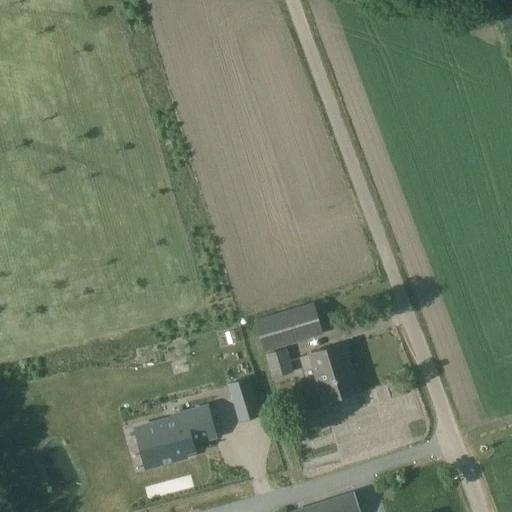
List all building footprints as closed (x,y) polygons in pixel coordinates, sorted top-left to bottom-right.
[(253,319),(263,353),(322,336),(312,302),(253,319)] [(342,344),(309,353),(313,366),(323,400),(350,392),(342,365),(348,364),(342,344)] [(285,347),(264,354),(271,378),(292,371),(285,347)] [(293,387),(310,381),(306,370),(289,376),(293,387)] [(252,393),(247,378),(228,384),(232,399),(252,393)] [(165,420),(134,428),(140,448),(147,446),(152,466),(176,460),(174,455),(183,453),(193,450),(191,443),(214,437),(206,406),(172,415),(174,421),(166,423),(165,420)] [(470,466),(485,511),(496,511),(511,506),(511,466),(507,453),(470,466)] [(358,511),(353,494),(339,499),(343,511),(358,511)] [(147,502),(149,511),(176,511),(173,497),(147,502)]
